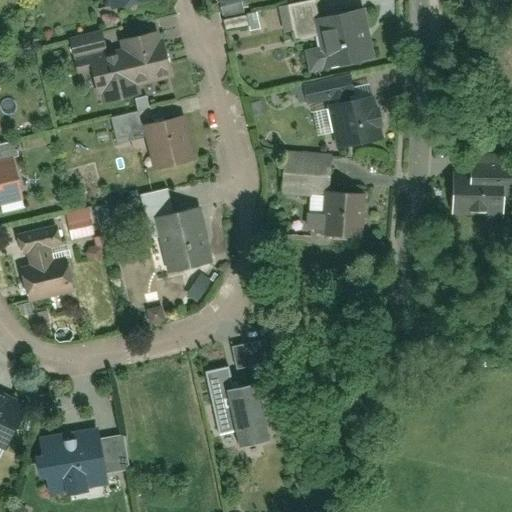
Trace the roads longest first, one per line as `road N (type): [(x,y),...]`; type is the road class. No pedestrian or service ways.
road 1 (residential): [(0,296),(52,343),(93,349),(195,320),(229,296),(256,238),(190,0)]
road 2 (residential): [(315,474),(401,250),(420,113),(419,0)]
